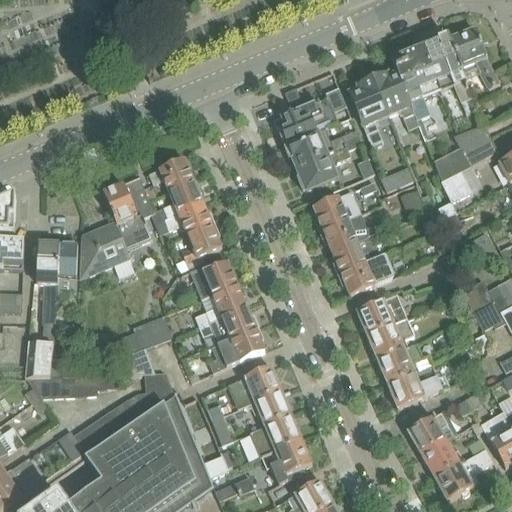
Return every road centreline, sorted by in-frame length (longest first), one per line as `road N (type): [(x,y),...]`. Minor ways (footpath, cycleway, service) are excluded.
road 1 (residential): [(208,87),(399,511)]
road 2 (unclassified): [(0,174),(208,87)]
road 3 (unclassified): [(208,87),(409,0)]
